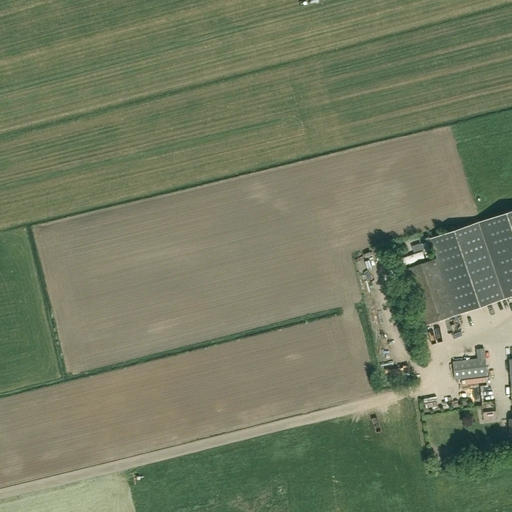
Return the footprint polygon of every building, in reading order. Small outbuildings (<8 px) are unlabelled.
[(511,210),(431,237),(438,258),(457,314),(511,296),(511,210)] [(457,314),(438,258),(405,269),(420,312),(415,314),(419,327),(457,314)] [(483,358),(485,358),(484,348),(477,349),(478,359),(454,362),(455,374),(484,371),(483,358)] [(497,378),(487,378),(488,398),(498,398),(497,378)] [(501,413),(511,412),(510,389),(499,390),(500,402),(501,402),(501,413)]
